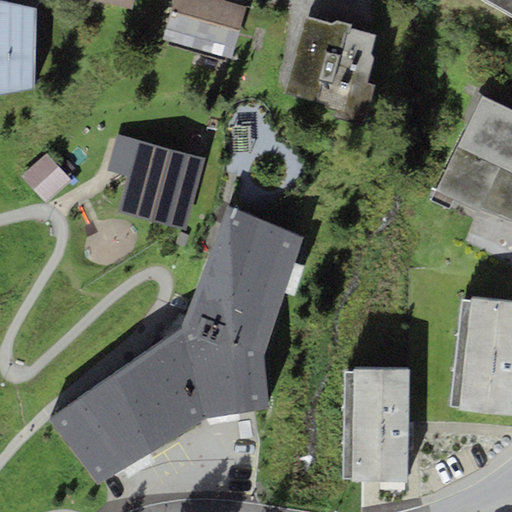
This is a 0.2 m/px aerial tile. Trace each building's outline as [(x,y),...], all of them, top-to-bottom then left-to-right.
[(0,0),(0,94),(34,88),(37,8),(0,0)] [(93,0),(133,8),(134,0),(93,0)] [(227,0),(172,0),(162,39),(231,59),(247,5),(227,0)] [(511,0),(488,0),(511,13),(511,0)] [(333,24),(304,18),(283,92),(323,102),(335,116),(364,122),(375,85),(368,82),(374,56),(371,53),(375,35),(349,28),(351,23),(339,21),(333,24)] [(511,110),(481,96),(457,146),(511,172),(511,110)] [(186,230),(204,158),(117,136),(108,171),(127,176),(118,212),(186,230)] [(46,204),(72,180),(48,154),(22,177),(46,204)] [(49,419),(97,485),(205,416),(268,407),(264,352),(303,237),(228,207),(181,327),(49,419)] [(511,416),(511,301),(471,298),(471,299),(460,298),(450,405),(460,406),(460,411),(511,416)] [(409,430),(410,369),(354,368),(354,370),(345,369),(344,429),(353,429),(409,430)] [(409,430),(353,429),(344,429),(343,478),(352,478),(352,480),(408,481),(409,430)]
